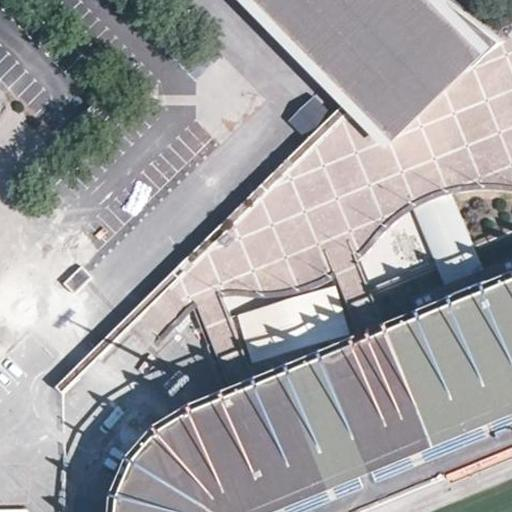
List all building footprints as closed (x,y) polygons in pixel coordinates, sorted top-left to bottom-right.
[(478,54),(424,0),(242,0),(345,104),(385,145),(478,54)] [(396,209),(410,201),(422,195),(435,190),(449,186),(465,184),(484,182),(504,184),(511,184),(511,51),(502,45),(484,60),(478,54),(385,145),(345,104),(158,290),(178,310),(182,307),(190,301),(213,292),(214,291),(216,291),(220,290),(226,289),(236,289),(246,290),(256,291),(269,291),(278,290),(290,287),(295,286),(303,283),(312,280),(322,275),(327,273),(348,256),(350,254),(352,253),(355,250),(366,237),(380,222),(396,209)] [(305,140),(332,117),(317,98),(289,121),(305,140)] [(449,186),(435,190),(422,195),(410,201),(396,209),(380,222),(366,237),(355,250),(352,253),(350,254),(348,256),(327,273),(322,275),(312,280),(303,283),(295,286),(290,287),(278,290),(269,291),(256,291),(246,290),(236,289),(226,289),(220,290),(216,291),(214,291),(213,292),(190,301),(182,307),(178,310),(186,319),(195,312),(218,302),(222,301),(235,301),(256,303),(269,303),(280,301),(298,297),(307,294),(327,286),(333,282),(360,262),(388,231),(403,218),(411,214),(416,211),(427,206),(439,201),(449,199),(449,198),(451,198),(467,195),(484,194),(511,195),(511,184),(504,184),(484,182),(465,184),(449,186)] [(416,211),(411,214),(443,291),(458,285),(482,276),(449,198),(449,199),(439,201),(427,206),(416,211)] [(443,291),(413,303),(417,314),(420,322),(511,285),(511,267),(511,265),(482,276),(458,285),(443,291)] [(256,388),(261,403),(198,427),(216,475),(221,487),(511,366),(511,285),(420,322),(420,323),(424,336),(361,362),(355,348),(256,388)] [(355,348),(361,362),(424,336),(420,323),(420,322),(417,314),(352,339),(355,348)] [(511,366),(221,487),(227,499),(232,509),(232,511),(298,511),(511,424),(511,366)] [(193,414),(198,427),(261,403),(256,388),(254,381),(190,407),(193,414)] [(198,427),(193,414),(187,416),(165,429),(156,435),(144,444),(135,453),(128,462),(123,468),(115,485),(113,490),(112,498),(109,510),(109,511),(179,511),(180,511),(184,503),(186,500),(188,498),(201,485),(216,475),(198,427)] [(201,500),(221,487),(216,475),(201,485),(188,498),(186,500),(184,503),(180,511),(179,511),(192,511),(194,509),(197,504),(201,500)] [(232,511),(232,509),(227,499),(221,487),(201,500),(197,504),(194,509),(192,511),(232,511)]
